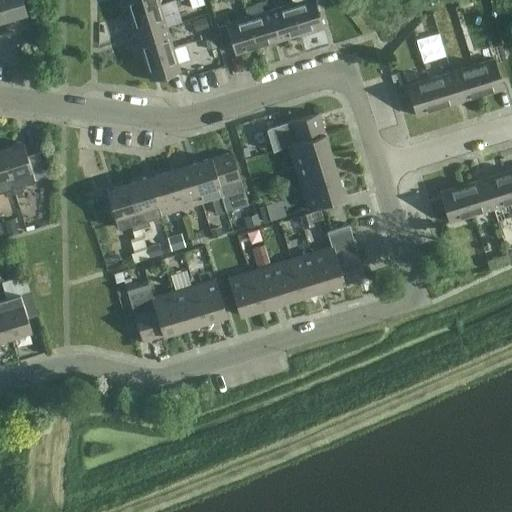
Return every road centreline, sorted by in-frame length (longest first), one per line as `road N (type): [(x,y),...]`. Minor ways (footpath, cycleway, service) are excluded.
road 1 (residential): [(0,383),(67,363),(160,374),(399,303),(410,294),(412,276),(376,168)]
road 2 (residential): [(376,168),(346,82),(320,80),(167,120),(0,98)]
road 3 (residential): [(376,168),(509,130)]
